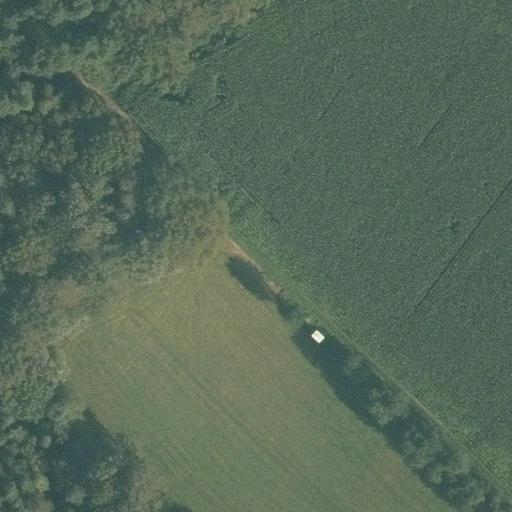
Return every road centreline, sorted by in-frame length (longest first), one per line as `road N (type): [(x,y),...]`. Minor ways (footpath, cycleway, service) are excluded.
road 1 (track): [(173,0),(0,107)]
road 2 (track): [(198,208),(56,72)]
